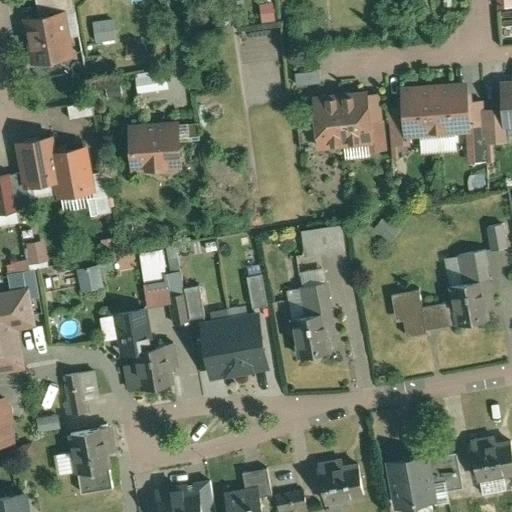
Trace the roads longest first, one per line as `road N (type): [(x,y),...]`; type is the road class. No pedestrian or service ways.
road 1 (residential): [(511,373),(146,438)]
road 2 (residential): [(481,0),(483,48),(351,62)]
